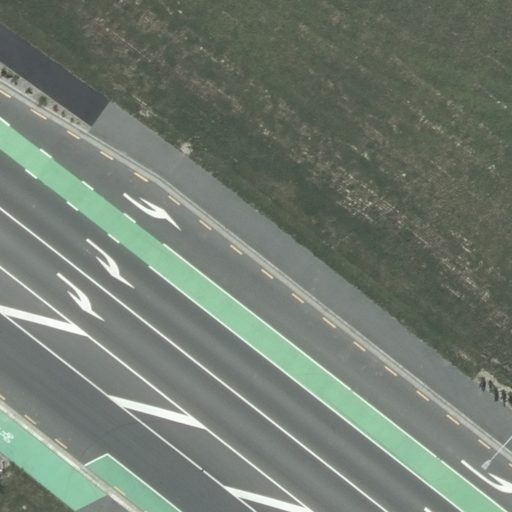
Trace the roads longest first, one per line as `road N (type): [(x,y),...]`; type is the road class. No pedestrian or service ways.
road 1 (unclassified): [(167,364),(466,511)]
road 2 (unclassified): [(167,364),(0,252)]
road 3 (unclassified): [(274,511),(167,364)]
